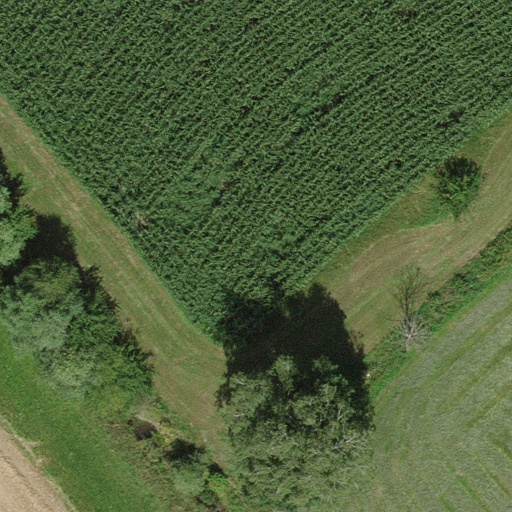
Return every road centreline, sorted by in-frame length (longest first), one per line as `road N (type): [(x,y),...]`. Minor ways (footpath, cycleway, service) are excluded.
road 1 (track): [(292,511),(287,493),(332,402),(511,235)]
road 2 (track): [(78,360),(152,476),(164,511)]
